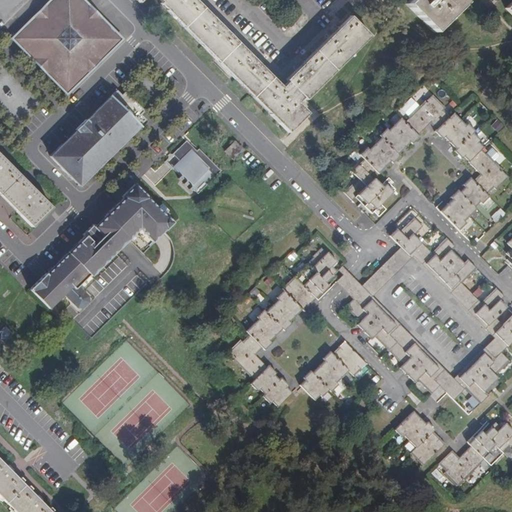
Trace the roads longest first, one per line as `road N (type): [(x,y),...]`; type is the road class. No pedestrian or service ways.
road 1 (residential): [(147,27),(29,149),(81,203)]
road 2 (residential): [(201,87),(365,244)]
road 3 (residential): [(365,244),(413,196),(511,288)]
road 4 (residential): [(401,390),(320,307),(373,251)]
road 5 (residential): [(81,203),(201,87)]
